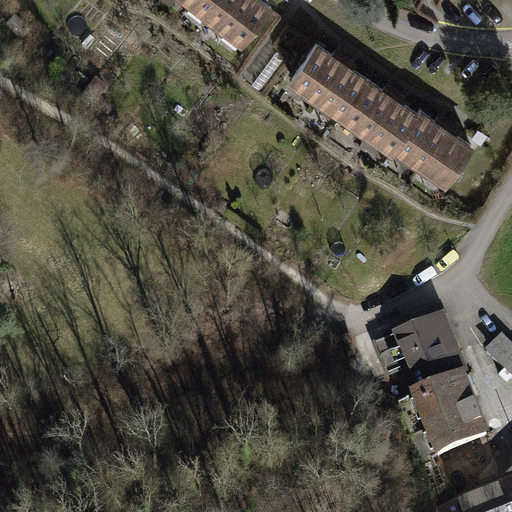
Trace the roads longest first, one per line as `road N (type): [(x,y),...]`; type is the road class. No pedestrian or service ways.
road 1 (track): [(0,79),(99,137),(341,312),(362,319)]
road 2 (track): [(362,319),(0,457)]
road 3 (residential): [(511,43),(434,39),(352,0)]
